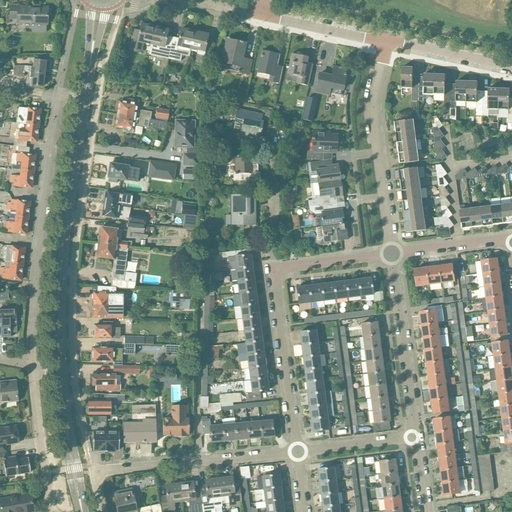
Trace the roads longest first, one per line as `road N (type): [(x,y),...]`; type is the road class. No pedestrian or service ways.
road 1 (residential): [(30,368),(58,95)]
road 2 (tertiary): [(60,371),(60,273),(83,99)]
road 3 (residential): [(100,511),(93,473),(99,470),(297,452)]
road 4 (residential): [(392,255),(373,113),(385,41)]
road 5 (residential): [(297,452),(274,268)]
road 6 (residential): [(414,438),(392,255)]
road 7 (residential): [(52,511),(30,368)]
road 8 (tertiary): [(82,511),(60,371)]
road 9 (residential): [(274,268),(267,246),(276,137)]
road 10 (tertiary): [(385,41),(511,68)]
road 11 (tertiary): [(260,13),(385,41)]
road 12 (residential): [(392,255),(511,240)]
